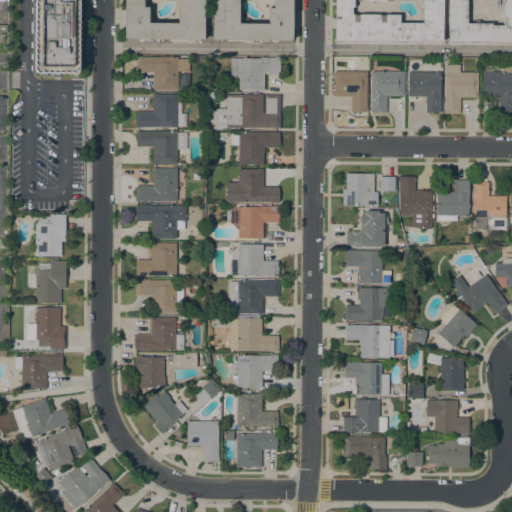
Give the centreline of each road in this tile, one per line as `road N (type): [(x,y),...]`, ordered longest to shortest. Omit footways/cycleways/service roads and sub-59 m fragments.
road 1 (residential): [(306,490),(313,0)]
road 2 (tertiary): [(137,458),(110,418),(100,366),(101,0)]
road 3 (residential): [(506,344),(501,466),(481,491),(306,490)]
road 4 (residential): [(511,146),(313,145)]
road 5 (tertiary): [(306,490),(190,485),(137,458)]
